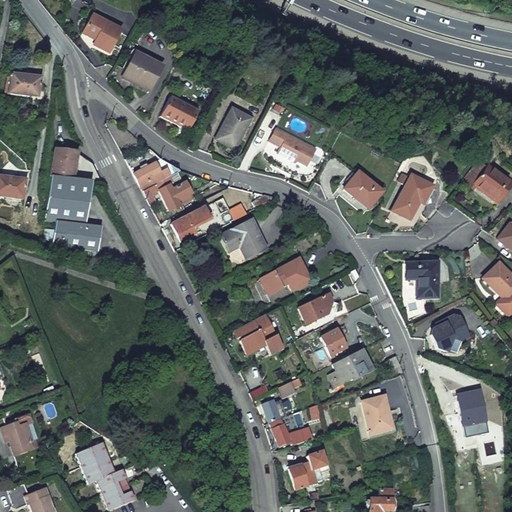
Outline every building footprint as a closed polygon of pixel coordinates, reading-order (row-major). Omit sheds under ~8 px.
[(118,32),(89,17),(80,36),(93,43),(91,47),(106,55),(118,32)] [(158,69),(132,55),(119,79),(145,93),(158,69)] [(10,74),(7,94),(29,96),(37,97),(38,89),(39,78),(10,74)] [(29,96),(29,100),(42,102),(42,92),(38,89),(37,97),(29,96)] [(195,113),(167,99),(158,117),(186,132),(195,113)] [(230,150),(240,131),(242,132),(247,121),(228,111),(214,141),(230,150)] [(295,161),(306,166),(314,150),(312,150),(274,129),(267,142),(278,148),(276,154),(294,163),(295,161)] [(54,150),(50,177),(72,180),(72,177),(75,153),(54,150)] [(474,185),(497,201),(509,184),(487,168),(486,169),(475,161),(465,176),(475,183),(474,185)] [(154,162),(132,173),(141,190),(160,180),(172,174),(168,166),(159,171),(154,162)] [(342,189),(365,209),(379,192),(356,173),(342,189)] [(0,176),(0,196),(21,200),(24,181),(0,176)] [(409,176),(391,210),(408,220),(417,203),(421,205),(430,187),(409,176)] [(50,177),(43,221),(55,223),(55,222),(84,226),(90,182),(72,180),(50,177)] [(192,198),(184,181),(170,189),(168,184),(164,186),(160,180),(141,190),(144,197),(158,190),(169,210),(192,198)] [(261,195),(250,201),(254,208),(273,198),(261,195)] [(192,234),(189,228),(206,219),(200,208),(169,225),(178,242),(192,234)] [(249,220),(217,236),(225,252),(237,245),(244,259),(264,250),(249,220)] [(55,223),(52,246),(96,252),(99,228),(84,226),(55,222),(55,223)] [(511,252),(511,228),(508,225),(496,241),(511,252)] [(295,260),(258,279),(266,295),(286,285),(288,289),(304,281),(300,273),(302,272),(295,260)] [(501,298),(494,306),(507,319),(511,314),(511,279),(497,265),(483,280),(501,298)] [(419,282),(418,301),(434,301),(434,266),(403,266),(403,282),(419,282)] [(314,318),(320,314),(325,316),(330,304),(325,296),(295,311),(304,327),(315,321),(314,318)] [(247,337),(242,339),(237,342),(244,356),(264,347),(262,343),(273,338),(266,323),(263,324),(260,317),(237,329),(241,337),(245,334),(247,337)] [(451,319),(437,326),(438,328),(435,330),(430,333),(427,339),(434,353),(445,356),(448,343),(459,345),(467,341),(457,321),(451,319)] [(318,339),(328,356),(343,349),(333,331),(318,339)] [(370,361),(381,355),(374,342),(363,348),(370,361)] [(370,361),(363,348),(330,365),(334,372),(327,375),(333,388),(351,379),(353,381),(368,374),(363,364),(370,361)] [(343,349),(328,356),(329,358),(333,356),(333,357),(344,351),(343,349)] [(382,358),(390,377),(399,374),(392,355),(382,358)] [(280,400),(290,394),(289,390),(297,387),(294,380),(276,389),(280,400)] [(253,399),(266,393),(263,387),(250,393),(253,399)] [(454,395),(461,429),(487,423),(479,389),(454,395)] [(359,403),(367,435),(388,430),(380,397),(359,403)] [(268,423),(278,419),(284,417),(282,413),(290,410),(288,402),(280,404),(279,401),(273,402),(273,400),(262,404),(268,423)] [(314,406),(308,408),(310,420),(317,419),(314,406)] [(26,417),(12,422),(12,424),(13,424),(15,428),(22,425),(23,429),(30,426),(26,417)] [(289,432),(283,420),(270,425),(279,447),(313,438),(308,427),(289,432)] [(23,429),(22,425),(15,428),(13,424),(12,424),(0,428),(0,434),(1,439),(5,437),(7,442),(12,457),(29,451),(26,444),(29,444),(23,429)] [(35,441),(30,426),(23,429),(29,444),(32,442),(35,441)] [(26,444),(29,451),(34,448),(32,442),(29,444),(26,444)] [(106,459),(99,444),(74,455),(81,470),(106,459)] [(314,469),(321,467),(317,453),(304,457),(305,464),(286,470),(292,490),(318,482),(314,469)] [(81,470),(87,485),(94,482),(112,474),(106,459),(81,470)] [(94,482),(101,497),(126,486),(119,471),(112,474),(94,482)] [(101,497),(107,511),(132,501),(126,486),(101,497)] [(27,504),(29,511),(51,511),(42,489),(22,497),(25,505),(27,504)] [(367,511),(381,511),(389,511),(389,491),(376,491),(376,497),(375,496),(375,499),(368,499),(367,511)]
